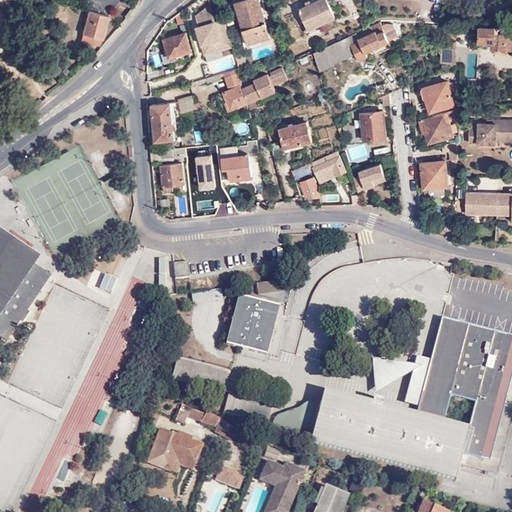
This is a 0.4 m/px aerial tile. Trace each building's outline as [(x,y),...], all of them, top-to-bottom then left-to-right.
[(269,37),(258,0),(244,0),(236,3),(248,43),(269,37)] [(335,18),(326,0),(320,0),(299,9),(309,30),(335,18)] [(200,29),(207,55),(233,47),(226,22),(217,24),(211,5),(199,15),(203,29),(200,29)] [(102,40),(108,14),(88,8),(81,35),(102,40)] [(387,22),(381,24),(389,42),(394,40),(387,22)] [(314,52),(320,70),(337,63),(335,58),(353,51),(355,55),(357,61),(368,56),(366,52),(389,42),(381,24),(314,52)] [(511,27),(480,26),(479,41),(494,43),(494,48),(511,49),(511,27)] [(190,50),(185,32),(164,38),(169,56),(190,50)] [(100,45),(102,40),(81,35),(80,40),(100,45)] [(444,64),(453,64),(456,63),(455,41),(443,41),(444,64)] [(335,58),(337,63),(355,55),(353,51),(335,58)] [(239,84),(236,70),(224,74),(230,91),(224,93),(228,102),(226,103),(229,112),(246,105),(239,84)] [(238,70),(236,70),(239,84),(246,105),(248,104),(242,89),(240,85),(241,82),(238,70)] [(284,79),(281,72),(275,74),(277,81),(284,79)] [(221,80),(220,74),(207,78),(208,83),(209,84),(221,80)] [(242,89),(248,104),(250,110),(258,107),(256,101),(275,93),(267,75),(255,80),(256,84),(242,89)] [(454,106),(447,82),(422,89),(426,106),(428,105),(431,112),(454,106)] [(191,110),(188,97),(179,100),(183,112),(191,110)] [(174,138),(170,103),(151,105),(154,140),(174,138)] [(459,109),(420,121),(422,131),(426,130),(429,143),(453,136),(449,121),(459,118),(459,109)] [(388,138),(386,111),(363,113),(365,140),(388,138)] [(505,138),(505,141),(511,141),(511,119),(496,119),(496,123),(487,123),(479,122),(479,128),(470,127),(470,142),(496,143),(496,141),(496,138),(505,138)] [(313,141),(307,120),(279,127),(284,148),(313,141)] [(257,154),(255,139),(247,140),(247,144),(236,145),(236,147),(220,149),(223,168),(227,167),(229,177),(251,174),(249,154),(257,154)] [(186,153),(187,160),(195,159),(194,146),(186,147),(186,153)] [(186,147),(159,150),(160,158),(173,157),(173,154),(186,153),(186,147)] [(312,163),(315,168),(321,183),(347,172),(338,151),(312,163)] [(447,160),(422,163),(424,189),(449,186),(447,160)] [(184,184),(182,162),(160,165),(163,192),(173,191),(172,186),(184,184)] [(306,165),(308,171),(308,172),(315,168),(312,163),(306,165)] [(362,176),(366,189),(376,186),(374,179),(386,176),(382,164),(360,172),(362,176)] [(293,171),(294,176),(308,171),(306,165),(293,171)] [(114,176),(103,180),(110,197),(121,193),(114,176)] [(355,178),(359,194),(367,191),(366,189),(362,176),(355,178)] [(374,179),(376,186),(388,182),(386,176),(374,179)] [(321,197),(314,178),(301,183),(306,198),(321,197)] [(475,195),(475,192),(466,192),(466,213),(497,214),(498,192),(480,192),(480,195),(475,195)] [(511,192),(498,192),(497,214),(511,214),(511,192)] [(39,257),(0,230),(0,337),(6,341),(51,276),(34,264),(39,257)] [(169,258),(159,258),(157,286),(168,287),(169,258)] [(190,278),(188,263),(174,264),(176,280),(190,278)] [(99,288),(111,292),(116,277),(104,273),(99,288)] [(273,280),(257,284),(259,294),(275,290),(273,280)] [(222,290),(192,293),(193,306),(223,302),(222,290)] [(277,305),(238,294),(224,344),(264,354),(277,305)] [(323,390),(314,426),(309,443),(454,482),(458,466),(485,473),(501,410),(511,369),(511,337),(441,319),(416,415),(323,390)] [(230,372),(177,358),(171,380),(224,394),(230,372)] [(273,404),(229,393),(223,414),(267,426),(273,404)] [(188,416),(200,421),(205,414),(183,405),(176,421),(185,425),(188,416)] [(103,425),(108,413),(100,409),(95,421),(103,425)] [(511,422),(511,413),(501,410),(485,473),(497,477),(511,422)] [(214,427),(217,428),(233,437),(246,445),(251,436),(237,428),(236,430),(222,420),(207,412),(205,414),(200,421),(214,427)] [(309,443),(314,426),(286,417),(274,422),(272,433),(303,441),(303,443),(308,444),(309,443)] [(233,437),(217,428),(214,433),(230,442),(233,437)] [(202,445),(190,441),(188,445),(178,441),(180,438),(176,436),(159,430),(147,464),(170,472),(175,459),(194,465),(202,445)] [(188,445),(190,441),(191,438),(177,433),(176,436),(180,438),(178,441),(188,445)] [(192,471),(194,465),(175,459),(170,472),(176,474),(179,466),(192,471)] [(259,481),(275,488),(279,490),(269,511),(288,511),(306,472),(285,464),(283,468),(268,462),(259,481)] [(216,481),(240,490),(244,479),(237,476),(237,474),(221,467),(216,481)] [(339,511),(347,495),(326,486),(324,490),(317,506),(314,511),(339,511)] [(269,511),(279,490),(275,488),(265,511),(269,511)] [(317,506),(324,490),(321,489),(314,504),(317,506)] [(343,511),(350,496),(347,495),(339,511),(343,511)] [(445,511),(423,501),(418,511),(445,511)]
